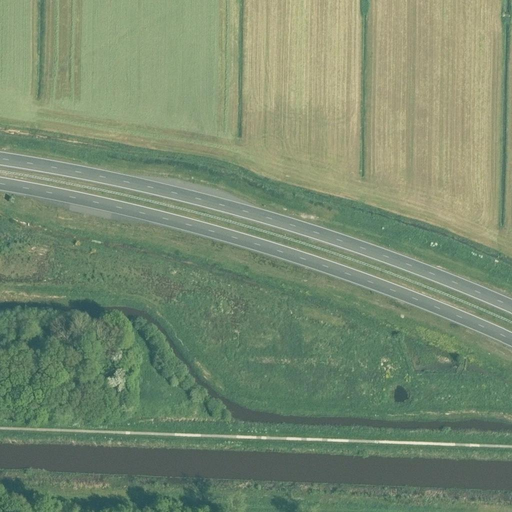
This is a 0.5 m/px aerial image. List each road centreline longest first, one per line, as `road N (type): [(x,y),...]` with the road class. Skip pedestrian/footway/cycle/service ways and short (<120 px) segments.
road 1 (trunk): [(0,184),(279,252),(511,340)]
road 2 (trunk): [(511,307),(288,224),(125,181),(0,159)]
